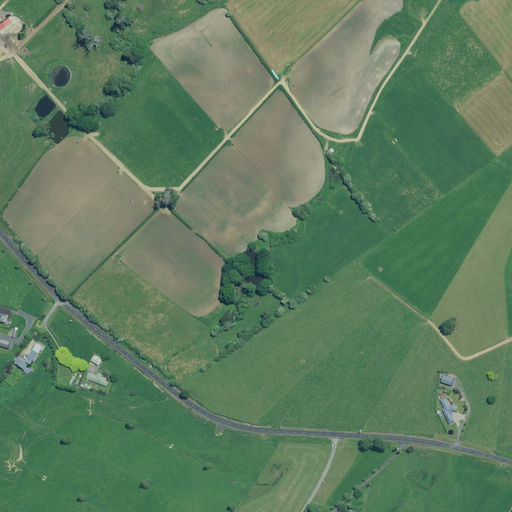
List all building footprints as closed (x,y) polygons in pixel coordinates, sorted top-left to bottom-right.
[(12,33),(13,33),(15,33),(16,33),(17,32),(19,32),(20,31),(21,29),(21,28),(22,27),(22,25),(22,24),(22,22),(21,21),(20,20),(19,19),(18,18),(17,17),(15,16),(14,16),(12,16),(11,17),(10,17),(8,18),(0,23),(0,33),(5,41),(10,38),(8,36),(12,33)] [(28,364),(28,363),(27,363),(27,362),(31,364),(33,360),(35,361),(43,347),(38,344),(36,346),(34,346),(32,349),(34,350),(27,361),(24,359),(24,358),(19,358),(19,360),(16,360),(16,364),(19,364),(24,367),(28,374),(34,371),(32,366),(30,368),(28,364)] [(102,360),(95,356),(92,361),(99,365),(102,360)] [(102,374),(100,374),(98,374),(98,376),(89,372),(87,379),(107,386),(109,382),(107,381),(108,378),(103,377),(102,374)] [(455,378),(444,375),(442,382),(453,386),(455,378)] [(450,424),(455,422),(456,421),(454,416),(453,416),(452,414),(454,415),(454,412),(453,412),(457,409),(455,404),(451,406),(447,398),(441,401),(445,409),(443,410),(450,424)]
